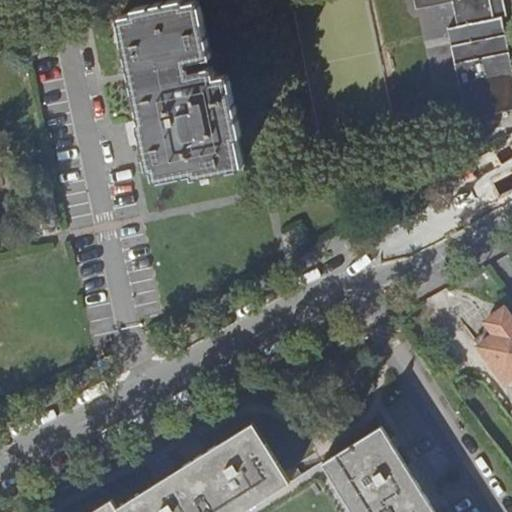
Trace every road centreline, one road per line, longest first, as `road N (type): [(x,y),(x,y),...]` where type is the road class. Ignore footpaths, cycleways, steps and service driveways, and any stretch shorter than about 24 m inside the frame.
road 1 (residential): [(0,460),(347,281)]
road 2 (residential): [(496,511),(347,281)]
road 3 (residential): [(347,281),(511,190)]
